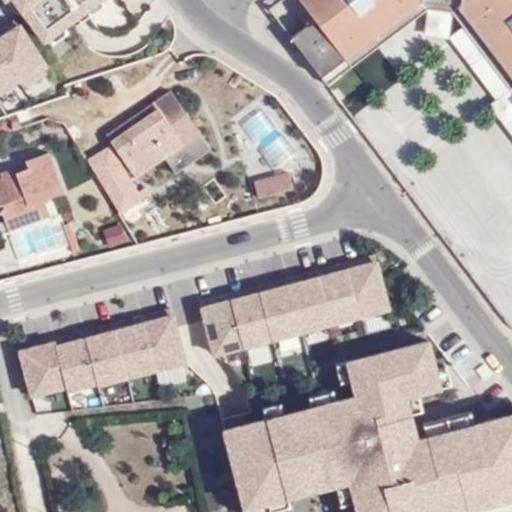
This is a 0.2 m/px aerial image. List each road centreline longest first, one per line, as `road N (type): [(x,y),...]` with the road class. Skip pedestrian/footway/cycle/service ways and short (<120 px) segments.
road 1 (residential): [(386,203),(0,298)]
road 2 (residential): [(199,0),(316,103),(386,203)]
road 3 (residential): [(386,203),(511,363)]
road 4 (unknown): [(0,350),(37,510)]
